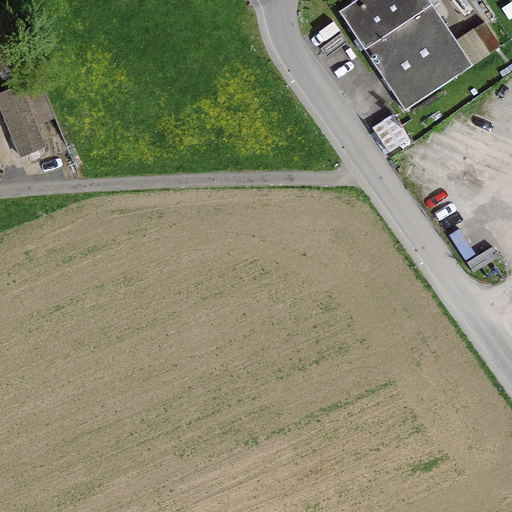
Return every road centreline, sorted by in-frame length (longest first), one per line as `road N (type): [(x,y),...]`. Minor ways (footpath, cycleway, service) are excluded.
road 1 (unclassified): [(376,176),(511,365)]
road 2 (unclassified): [(376,176),(293,52),(273,0)]
